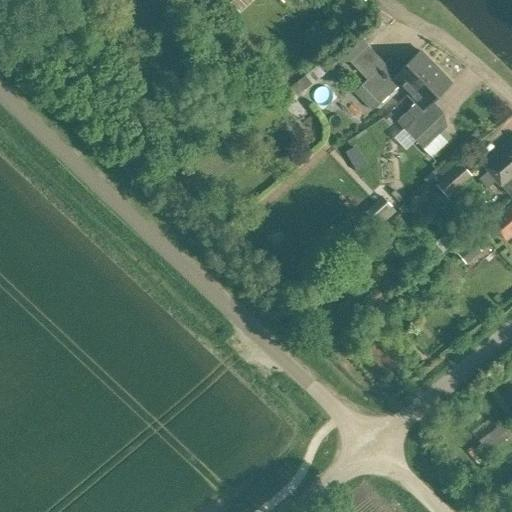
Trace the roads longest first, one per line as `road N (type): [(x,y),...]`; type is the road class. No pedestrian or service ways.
road 1 (unclassified): [(375,448),(0,93)]
road 2 (tertiary): [(375,448),(511,334)]
road 3 (track): [(511,100),(379,0)]
